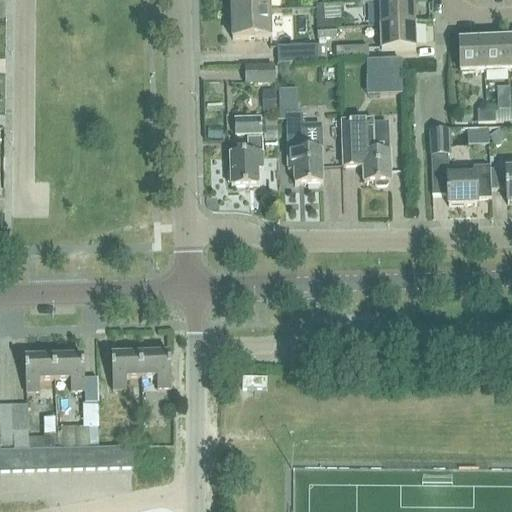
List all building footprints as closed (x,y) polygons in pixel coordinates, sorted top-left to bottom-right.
[(231,0),(232,14),(270,13),(269,0),(231,0)] [(345,13),(346,0),(328,0),(328,12),(345,13)] [(380,29),(414,28),(413,3),(379,5),(380,29)] [(315,8),(317,32),(336,31),(336,22),(326,22),(326,8),(315,8)] [(271,41),(270,13),(232,14),(233,42),(271,41)] [(414,28),(380,29),(381,53),(415,52),(414,28)] [(337,41),(336,31),(317,32),(317,42),(337,41)] [(507,42),(483,43),(485,75),(509,74),(507,42)] [(460,76),(485,75),(483,43),(459,44),(460,76)] [(326,48),(315,49),(315,66),(327,65),(326,48)] [(277,67),(315,66),(315,49),(277,50),(277,67)] [(368,50),(336,50),(336,64),(368,63),(368,50)] [(401,63),(378,64),(379,98),(402,97),(401,63)] [(246,86),(278,85),(277,69),(246,70),(246,86)] [(275,92),(262,93),(263,111),(275,110),(275,92)] [(291,95),(277,95),(278,116),(292,116),(291,95)] [(510,113),(486,114),(487,126),(510,125),(510,113)] [(477,126),(487,126),(486,114),(477,114),(477,126)] [(321,153),(302,154),(301,117),(285,118),(287,154),(288,174),(294,174),(294,188),(322,187),(321,153)] [(234,119),(234,127),(235,138),(264,137),(264,143),(278,142),(277,121),(261,121),(261,118),(234,119)] [(372,124),(341,125),(343,171),(359,170),(363,170),(364,186),(374,186),(375,188),(377,190),(386,190),(388,188),(388,185),(391,185),(389,155),(373,155),(372,124)] [(475,170),(447,171),(447,157),(450,157),(449,133),(430,134),(432,199),(448,198),(448,209),(477,208),(477,203),(491,202),(491,192),(490,174),(490,170),(475,170)] [(500,133),(489,139),(495,149),(506,142),(500,133)] [(488,135),(477,135),(477,143),(482,147),(488,147),(488,135)] [(229,186),(231,186),(231,190),(258,189),(258,173),(263,173),(261,141),(247,142),(248,156),(230,156),(230,177),(229,177),(229,186)] [(511,172),(506,173),(490,174),(491,192),(507,192),(507,207),(511,207),(511,172)] [(170,357),(140,358),(141,381),(156,381),(156,393),(171,392),(170,357)] [(111,358),(112,378),(112,394),(126,394),(125,382),(141,381),(140,358),(111,358)] [(54,360),(55,383),(69,383),(70,395),(84,395),(83,359),(54,360)] [(25,361),(25,381),(26,396),(39,396),(39,384),(55,383),(54,360),(25,361)] [(302,368),(290,368),(290,380),(302,380),(302,368)] [(239,392),(264,394),(264,379),(240,378),(239,392)] [(56,452),(59,452),(71,451),(83,451),(95,451),(98,451),(97,406),(82,406),(83,430),(55,430),(56,452)] [(14,453),(13,409),(0,408),(0,453),(10,453),(14,453)] [(26,408),(13,409),(14,453),(23,453),(35,452),(47,452),(56,452),(55,430),(55,420),(43,421),(44,440),(27,440),(26,408)] [(108,450),(98,451),(95,451),(96,473),(108,472),(108,450)] [(108,472),(120,472),(120,450),(108,450),(108,472)] [(120,450),(120,472),(133,472),(132,450),(120,450)] [(60,474),(72,473),(71,451),(59,452),(60,474)] [(84,473),(83,451),(71,451),(72,473),(84,473)] [(84,473),(96,473),(95,451),(83,451),(84,473)] [(35,474),(35,452),(23,453),(23,475),(35,474)] [(35,474),(47,474),(47,452),(35,452),(35,474)] [(59,452),(56,452),(47,452),(47,474),(60,474),(59,452)] [(10,453),(0,453),(0,475),(11,475),(10,453)] [(10,453),(11,475),(23,475),(23,453),(14,453),(10,453)]
